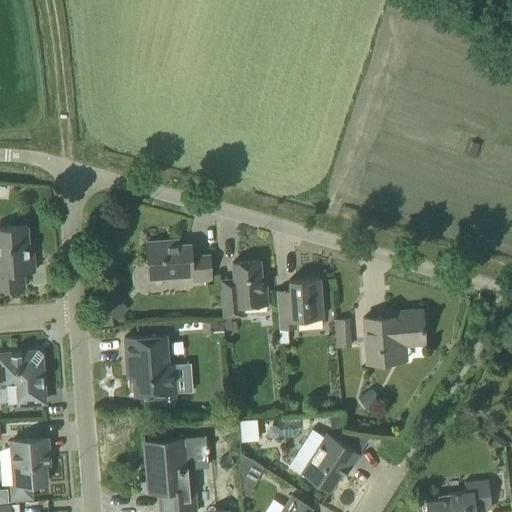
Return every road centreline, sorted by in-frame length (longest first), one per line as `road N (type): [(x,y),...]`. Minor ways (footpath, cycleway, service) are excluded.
road 1 (residential): [(511,284),(68,166)]
road 2 (residential): [(96,511),(77,317)]
road 3 (residential): [(77,317),(68,166)]
